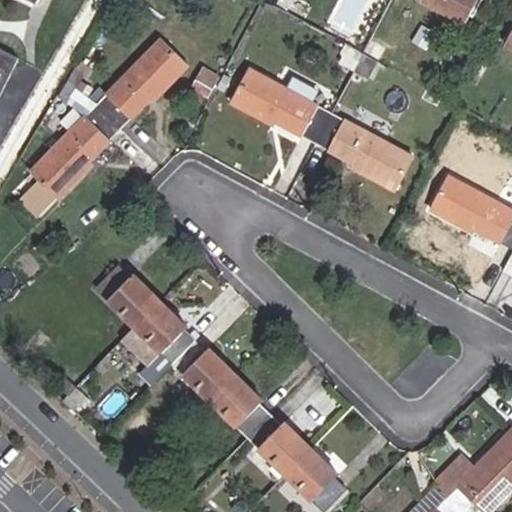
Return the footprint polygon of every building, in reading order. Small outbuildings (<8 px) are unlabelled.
[(0,0),(0,91),(13,67),(0,60),(0,0),(19,0),(33,7),(35,0),(0,0)] [(273,0),(271,5),(286,13),(293,0),(273,0)] [(475,0),(420,0),(463,23),(475,0)] [(162,40),(98,107),(121,129),(155,95),(158,98),(189,66),(162,40)] [(207,95),(216,79),(204,71),(194,88),(207,95)] [(314,142),(330,114),(250,71),(233,102),(272,124),(274,121),(314,142)] [(121,129),(98,107),(33,173),(57,199),(91,166),(88,162),(121,129)] [(414,159),(330,114),(314,142),(357,165),(356,168),(397,191),(414,159)] [(511,247),(511,210),(449,178),(432,210),(473,232),(475,228),(511,247)] [(100,289),(137,326),(162,300),(135,275),(132,278),(120,268),(100,289)] [(189,327),(162,300),(137,326),(128,335),(166,372),(175,363),(196,341),(186,331),(189,327)] [(196,341),(175,363),(213,400),(237,375),(211,348),(207,352),(196,341)] [(237,375),(213,400),(251,438),(272,416),(260,405),(264,401),(237,375)] [(77,388),(66,378),(59,385),(70,396),(77,388)] [(75,410),(87,398),(77,388),(70,396),(65,401),(75,410)] [(272,416),(251,438),(288,474),(312,449),(286,422),(283,426),(272,416)] [(511,432),(471,473),(447,498),(461,511),(475,511),(480,508),(483,511),(491,511),(511,491),(511,432)] [(154,461),(140,448),(134,455),(147,468),(154,461)] [(312,449),(288,474),(326,511),(348,490),(337,479),(339,476),(312,449)] [(161,481),(168,474),(154,461),(147,468),(161,481)] [(460,462),(410,511),(433,511),(447,498),(471,473),(460,462)] [(461,511),(447,498),(433,511),(461,511)]
